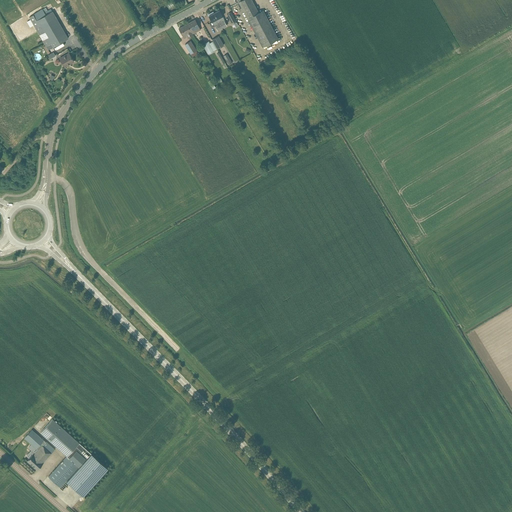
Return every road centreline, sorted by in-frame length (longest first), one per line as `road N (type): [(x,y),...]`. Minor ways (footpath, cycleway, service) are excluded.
road 1 (primary): [(300,511),(70,266)]
road 2 (tertiary): [(46,176),(54,126),(109,57),(211,0)]
